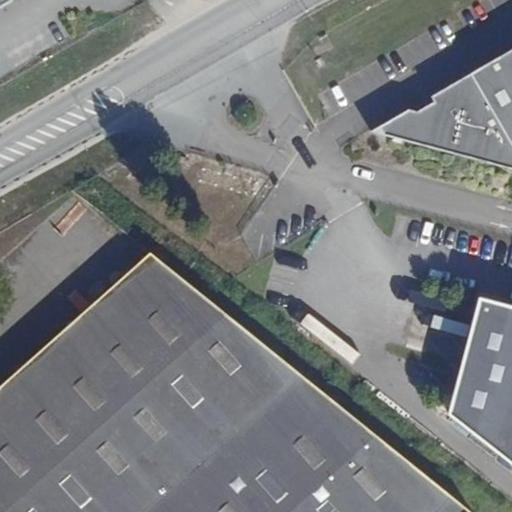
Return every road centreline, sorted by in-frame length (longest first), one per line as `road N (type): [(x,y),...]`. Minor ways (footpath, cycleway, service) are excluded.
road 1 (unknown): [(511,491),(407,414),(364,363),(351,328),(329,165)]
road 2 (tertiary): [(0,161),(283,0)]
